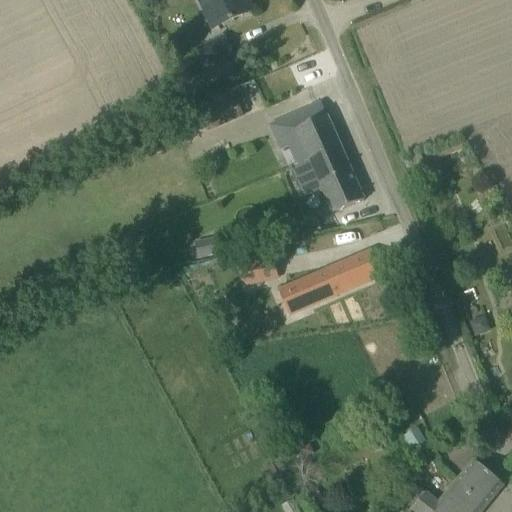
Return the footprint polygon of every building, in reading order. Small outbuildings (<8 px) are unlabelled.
[(197,0),(198,0),(203,0),(216,28),(228,22),(246,14),(254,10),(248,0),(197,0)] [(202,69),(232,55),(224,38),(194,52),(202,69)] [(171,116),(182,142),(241,117),(231,91),(171,116)] [(296,166),(308,160),(309,161),(340,147),(321,104),(270,126),(280,150),(288,147),(296,166)] [(364,201),(340,147),(309,161),(308,160),(296,166),(288,169),(301,198),(321,189),(332,215),(364,201)] [(372,255),(286,291),(296,314),(381,278),(372,255)] [(273,260),(240,267),(244,287),(265,282),(264,276),(276,274),(273,260)] [(411,400),(391,410),(402,431),(421,422),(411,400)] [(465,432),(476,426),(463,402),(452,408),(465,432)] [(457,484),(484,507),(503,485),(475,462),(463,478),(457,484)] [(412,483),(400,498),(410,506),(416,511),(480,511),(484,507),(457,484),(437,506),(423,492),(412,483)]
